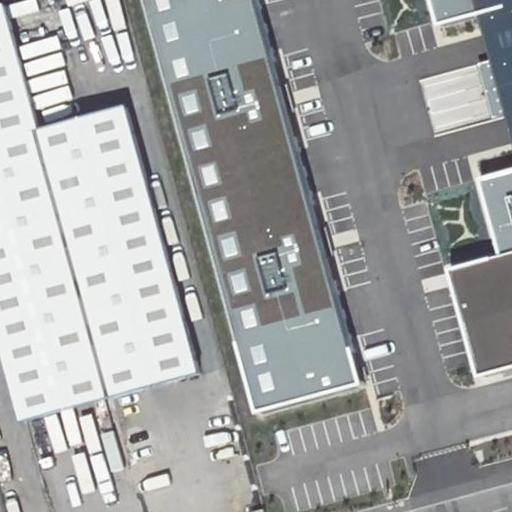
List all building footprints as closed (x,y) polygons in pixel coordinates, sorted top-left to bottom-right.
[(74,120),(42,0),(19,0),(12,2),(45,127),(74,120)] [(511,0),(482,0),(511,108),(511,251),(287,312),(315,416),(511,363),(511,0)] [(0,5),(0,330),(21,410),(111,386),(114,397),(201,374),(130,105),(74,120),(45,127),(12,2),(0,5)] [(24,420),(114,397),(111,386),(21,410),(24,420)] [(511,431),(489,439),(493,456),(511,450),(511,431)]
